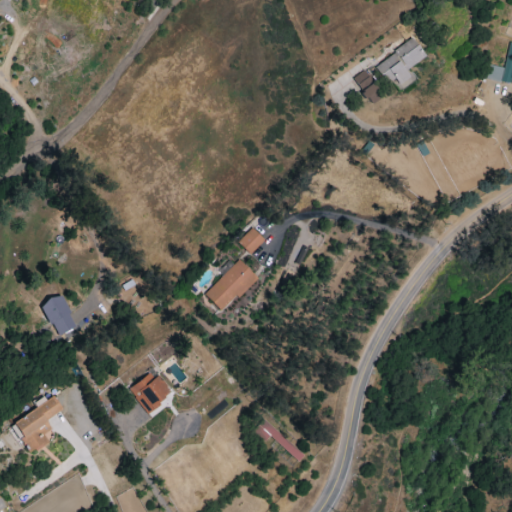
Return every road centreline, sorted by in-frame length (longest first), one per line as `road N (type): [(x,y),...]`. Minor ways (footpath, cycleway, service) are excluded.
road 1 (tertiary): [(511,195),(445,246),(400,304),(361,379),(336,477),(317,511)]
road 2 (residential): [(0,181),(82,116),(170,0)]
